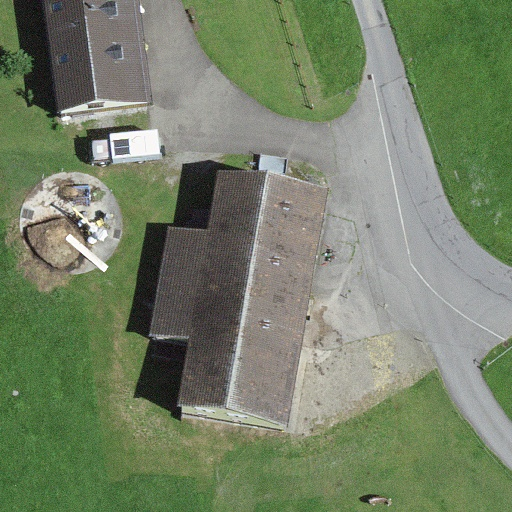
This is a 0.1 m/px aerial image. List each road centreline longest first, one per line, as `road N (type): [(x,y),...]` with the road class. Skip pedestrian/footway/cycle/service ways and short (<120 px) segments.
road 1 (unclassified): [(511,287),(491,280),(446,236),(405,149),(364,0)]
road 2 (track): [(446,236),(443,317),(472,397),(511,445)]
